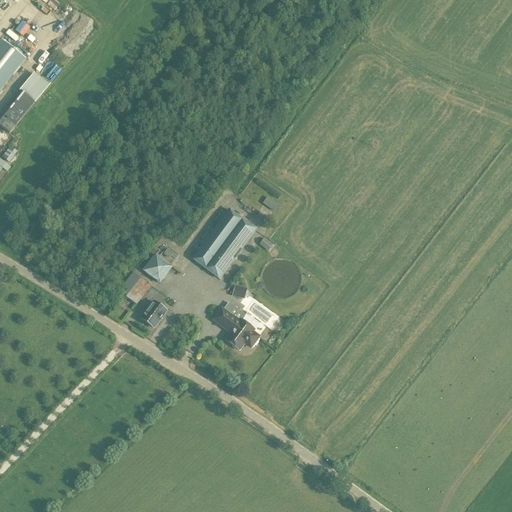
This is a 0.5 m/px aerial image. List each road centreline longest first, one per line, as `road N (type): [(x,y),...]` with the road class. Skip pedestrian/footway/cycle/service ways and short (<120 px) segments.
road 1 (unclassified): [(384,511),(234,402),(0,257)]
road 2 (track): [(12,265),(217,0)]
